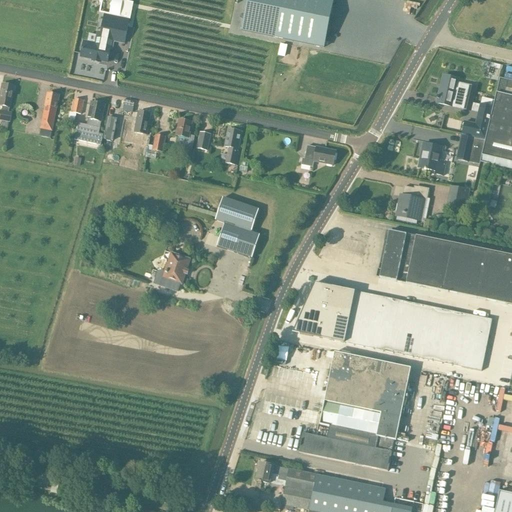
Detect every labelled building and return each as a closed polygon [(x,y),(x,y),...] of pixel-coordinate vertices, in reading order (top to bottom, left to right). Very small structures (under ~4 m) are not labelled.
[(99,38),(98,38),(96,45),(84,43),(81,57),(107,62),(110,50),(113,50),(114,42),(125,45),(133,3),(118,0),(101,0),(99,13),(104,14),(99,38)] [(248,0),(242,31),(324,48),(333,0),(248,0)] [(440,88),(437,103),(452,107),(463,109),(469,85),(458,83),(458,80),(446,77),(443,89),(440,88)] [(511,80),(500,78),(494,101),(480,162),(511,169),(511,80)] [(13,87),(2,85),(0,93),(0,106),(2,106),(1,111),(0,110),(0,121),(1,121),(0,126),(0,129),(7,131),(9,123),(10,123),(12,113),(8,112),(13,87)] [(48,94),(40,129),(41,130),(52,132),(59,96),(48,94)] [(69,98),(66,112),(70,113),(77,114),(81,115),(84,101),(69,98)] [(461,136),(485,140),(494,101),(482,98),(480,105),(475,124),(464,121),(461,136)] [(88,119),(87,125),(78,123),(74,140),(101,146),(103,135),(98,134),(100,128),(104,105),(91,103),(88,119)] [(150,114),(139,112),(135,133),(127,131),(125,142),(132,144),(131,152),(140,153),(143,135),(146,135),(150,114)] [(191,123),(179,120),(176,136),(179,137),(177,148),(192,151),(195,137),(189,135),(191,123)] [(241,133),(228,130),(225,148),(229,148),(226,164),(239,167),(242,150),(238,149),(241,133)] [(211,135),(200,133),(196,149),(208,152),(211,135)] [(166,137),(156,135),(152,151),(157,152),(163,153),(166,137)] [(461,136),(456,160),(480,165),(480,162),(485,140),(461,136)] [(442,148),(424,144),(419,168),(437,172),(436,175),(443,177),(446,165),(439,163),(442,148)] [(336,152),(307,146),(305,159),(302,159),(301,166),(312,168),(314,162),(333,166),(336,152)] [(247,175),(249,164),(242,163),(240,173),(247,175)] [(493,175),(491,184),(492,185),(499,186),(501,177),(493,175)] [(487,207),(492,185),(491,184),(479,182),(474,204),(487,207)] [(470,190),(450,186),(446,207),(466,211),(470,190)] [(417,190),(404,187),(401,203),(399,202),(397,213),(398,213),(396,221),(416,225),(418,217),(419,217),(422,201),(426,202),(429,189),(418,187),(417,190)] [(223,198),(216,221),(225,224),(251,233),(259,210),(223,198)] [(424,221),(423,230),(432,231),(434,223),(424,221)] [(251,233),(225,224),(217,247),(243,256),(252,258),(259,236),(251,233)] [(511,256),(389,231),(380,278),(511,305),(511,256)] [(162,261),(160,268),(161,271),(165,272),(160,286),(177,292),(180,284),(182,285),(190,260),(171,254),(168,261),(165,260),(162,261)] [(314,284),(293,333),(344,344),(481,372),(492,320),(354,292),(314,284)] [(313,342),(310,354),(323,357),(326,345),(313,342)] [(303,434),(299,453),(388,472),(395,440),(396,441),(411,369),(335,353),(320,424),(319,425),(329,427),(327,439),(303,434)] [(495,434),(496,418),(486,417),(485,433),(495,434)] [(260,464),(256,481),(270,484),(270,483),(285,486),(281,506),(294,508),(309,511),(392,511),(394,505),(383,503),(386,489),(288,469),(288,470),(274,467),(274,466),(260,464)] [(54,480),(33,475),(31,488),(51,492),(54,480)] [(511,511),(511,494),(500,491),(495,511),(511,511)] [(102,511),(99,503),(89,507),(90,511),(102,511)]
